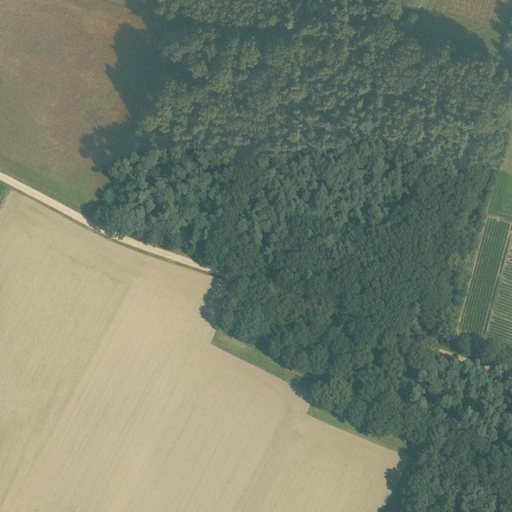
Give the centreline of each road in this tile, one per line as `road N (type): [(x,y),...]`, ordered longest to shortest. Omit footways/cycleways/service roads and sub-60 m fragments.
road 1 (track): [(511,378),(145,249)]
road 2 (track): [(208,18),(511,85)]
road 3 (track): [(145,249),(0,179)]
